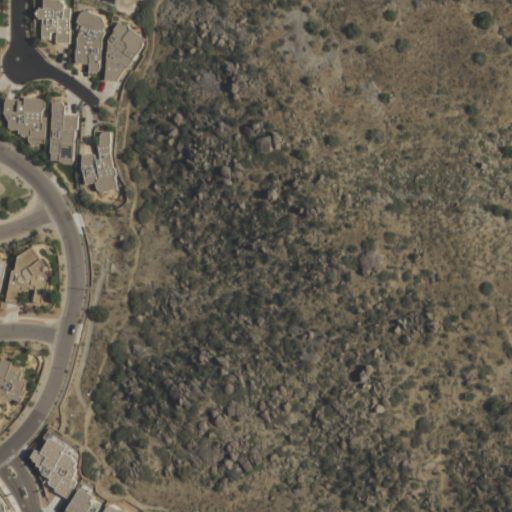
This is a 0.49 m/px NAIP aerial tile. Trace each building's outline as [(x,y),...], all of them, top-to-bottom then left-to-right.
[(72,8),(65,8),(65,0),(46,0),(46,9),(42,9),(42,39),(57,39),(57,44),(71,44),(72,8)] [(105,16),(79,15),(77,65),(90,65),(90,72),(103,73),(105,16)] [(105,80),(121,81),(147,40),(120,23),(110,40),(105,80)] [(47,100),(7,99),(6,133),(30,133),(30,145),(46,145),(47,100)] [(52,163),(77,163),(78,115),(68,115),(68,104),(53,104),(52,163)] [(117,191),(112,132),(99,134),(101,154),(83,156),(85,185),(98,184),(99,193),(117,191)] [(44,304),(52,256),(18,250),(9,302),(25,305),(26,301),(44,304)] [(0,361),(0,409),(4,397),(23,402),(29,381),(21,378),(25,365),(1,358),(0,361)]
